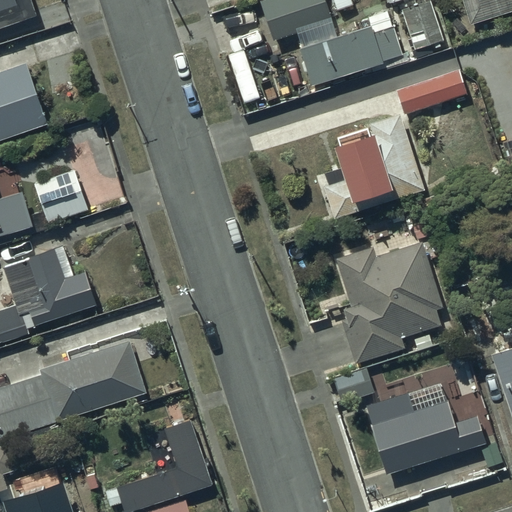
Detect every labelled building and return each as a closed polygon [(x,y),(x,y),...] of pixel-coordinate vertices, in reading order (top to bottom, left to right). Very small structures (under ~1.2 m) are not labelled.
[(0,0),(0,25),(34,14),(29,0),(0,0)] [(259,0),(272,40),(330,20),(323,0),(259,0)] [(331,0),(335,10),(352,4),(350,0),(331,0)] [(426,0),(400,9),(413,47),(441,38),(428,0),(426,0)] [(511,0),(460,0),(468,23),(511,9),(511,0)] [(298,45),(309,83),(381,62),(381,59),(401,53),(393,27),(372,33),(370,24),(298,45)] [(229,58),(244,104),(261,99),(246,52),(229,58)] [(0,137),(46,122),(25,61),(0,69),(0,137)] [(394,89),(402,113),(466,93),(459,69),(394,89)] [(321,185),(331,217),(423,188),(399,112),(367,122),(370,132),(329,145),(340,179),(321,185)] [(31,182),(36,197),(45,222),(87,208),(75,173),(73,168),(31,182)] [(0,232),(30,223),(19,189),(0,195),(0,232)] [(370,244),(334,256),(349,303),(340,306),(344,317),(339,319),(353,362),(402,346),(399,336),(442,322),(438,310),(449,306),(427,236),(373,253),(370,244)] [(26,257),(1,266),(12,303),(0,307),(0,341),(27,333),(25,328),(94,305),(82,270),(71,273),(61,243),(25,255),(26,257)] [(511,332),(493,338),(496,349),(488,352),(511,425),(511,332)] [(0,384),(0,438),(145,392),(128,338),(38,366),(40,372),(0,384)] [(366,366),(331,377),(339,404),(374,392),(366,366)] [(363,404),(384,473),(485,442),(476,414),(452,421),(440,380),(363,404)] [(128,511),(211,484),(188,417),(162,426),(175,467),(103,491),(109,508),(121,504),(123,511),(128,511)] [(0,472),(16,467),(8,442),(0,444),(0,487),(4,487),(0,475),(0,472)] [(3,511),(68,511),(59,484),(1,503),(3,511)] [(188,511),(184,498),(143,511),(188,511)]
